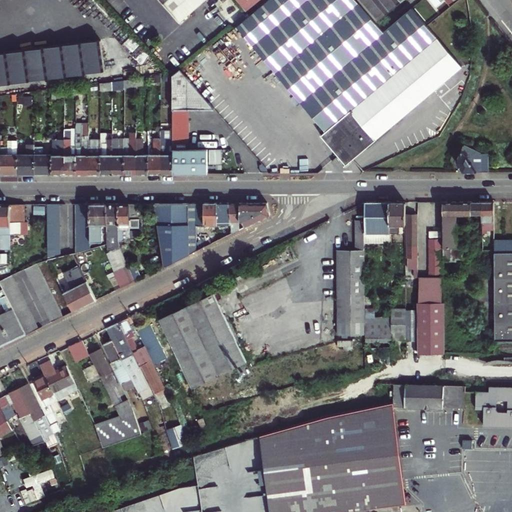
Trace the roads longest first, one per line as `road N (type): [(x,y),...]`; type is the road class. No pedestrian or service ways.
road 1 (residential): [(0,362),(287,216),(307,185)]
road 2 (residential): [(0,189),(307,185)]
road 3 (residential): [(307,185),(511,184)]
